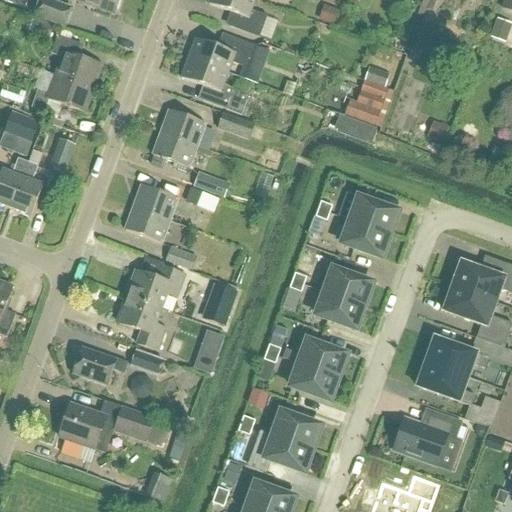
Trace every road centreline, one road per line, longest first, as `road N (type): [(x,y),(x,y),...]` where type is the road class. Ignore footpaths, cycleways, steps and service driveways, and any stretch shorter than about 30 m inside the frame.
road 1 (residential): [(329,511),(436,214),(511,241)]
road 2 (unclassified): [(67,273),(167,0)]
road 3 (unclassified): [(0,459),(67,273)]
